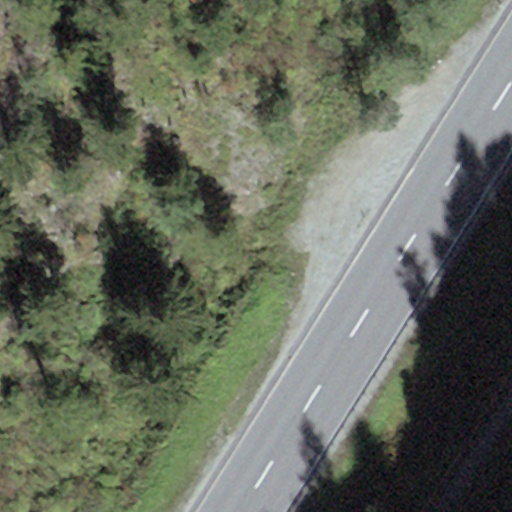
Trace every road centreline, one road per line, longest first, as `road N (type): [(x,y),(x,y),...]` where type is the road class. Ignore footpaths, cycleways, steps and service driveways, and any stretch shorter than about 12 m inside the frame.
road 1 (primary): [(511,82),(240,511)]
road 2 (track): [(439,511),(511,397)]
